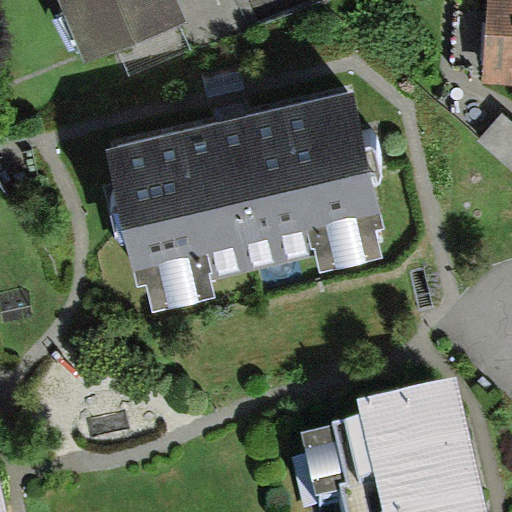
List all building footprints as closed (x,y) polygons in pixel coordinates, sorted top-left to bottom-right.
[(156,0),(46,0),(71,63),(166,25),(156,0)] [(511,0),(487,0),(484,84),(511,85),(511,0)] [(340,105),(92,156),(114,263),(122,262),(131,304),(190,292),(184,264),(308,238),(313,261),(370,249),(340,105)] [(511,124),(500,114),(476,142),(511,172),(511,124)] [(486,511),(457,387),(358,410),(362,426),(302,440),(317,505),(338,501),(340,511),(486,511)]
